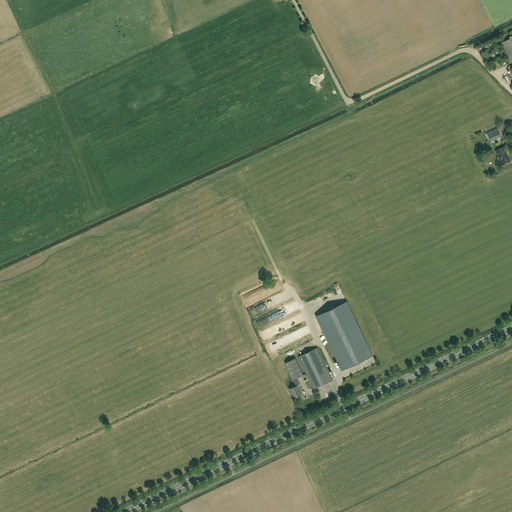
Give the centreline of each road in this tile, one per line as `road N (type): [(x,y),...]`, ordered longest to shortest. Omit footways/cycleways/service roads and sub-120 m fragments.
road 1 (secondary): [(122,511),(511,325)]
road 2 (unclassified): [(511,92),(466,49),(347,104),(293,0)]
